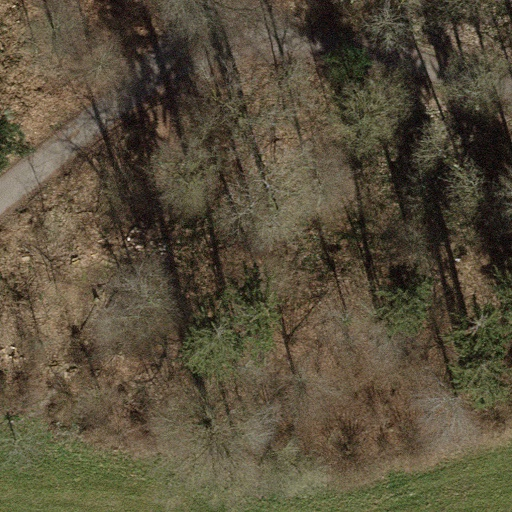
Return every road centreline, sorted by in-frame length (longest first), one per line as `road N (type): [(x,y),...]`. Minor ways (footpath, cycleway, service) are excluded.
road 1 (track): [(0,237),(222,24)]
road 2 (track): [(511,98),(222,24)]
